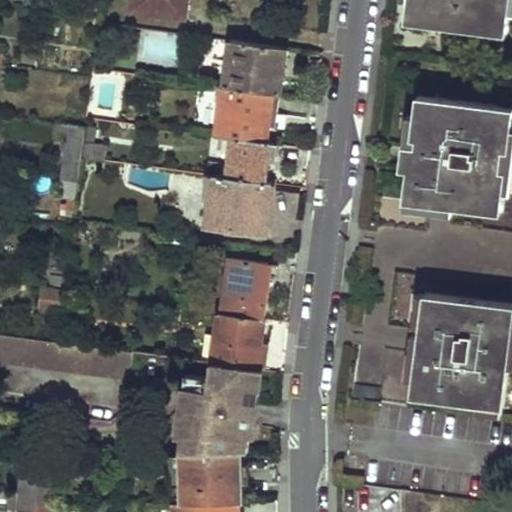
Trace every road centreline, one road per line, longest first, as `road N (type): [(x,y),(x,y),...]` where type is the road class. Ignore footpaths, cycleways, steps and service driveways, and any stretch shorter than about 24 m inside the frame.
road 1 (residential): [(310,438),(360,0)]
road 2 (residential): [(310,438),(511,465)]
